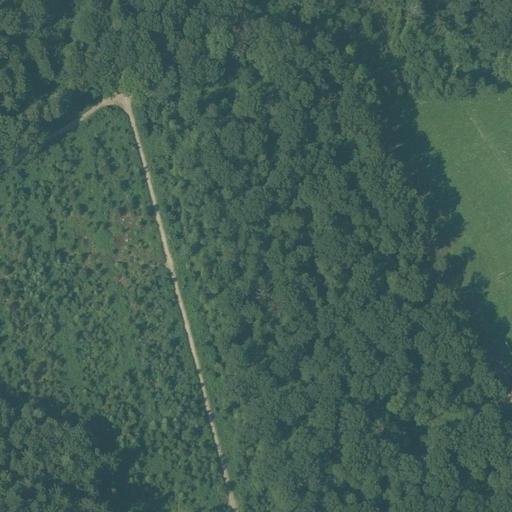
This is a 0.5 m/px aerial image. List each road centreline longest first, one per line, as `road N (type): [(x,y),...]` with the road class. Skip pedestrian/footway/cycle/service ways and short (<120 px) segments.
road 1 (track): [(235,508),(125,93)]
road 2 (track): [(0,175),(125,93),(107,0)]
